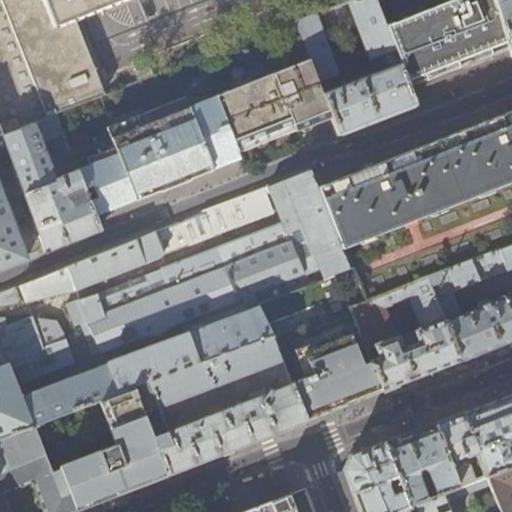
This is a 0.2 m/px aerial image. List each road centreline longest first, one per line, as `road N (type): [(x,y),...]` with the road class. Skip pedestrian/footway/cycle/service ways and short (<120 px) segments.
road 1 (residential): [(511,367),(307,446)]
road 2 (residential): [(307,446),(136,511)]
